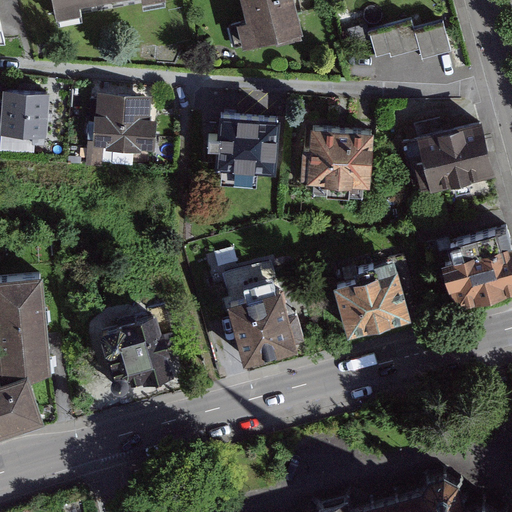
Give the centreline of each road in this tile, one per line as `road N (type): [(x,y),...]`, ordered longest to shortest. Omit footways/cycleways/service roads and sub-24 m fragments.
road 1 (residential): [(498,83),(465,92),(37,60)]
road 2 (tertiary): [(511,331),(98,444)]
